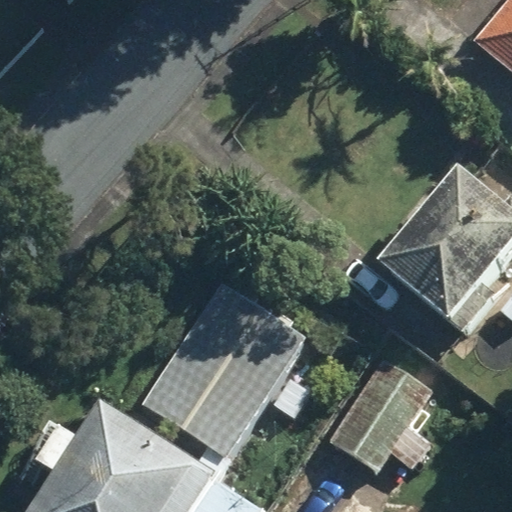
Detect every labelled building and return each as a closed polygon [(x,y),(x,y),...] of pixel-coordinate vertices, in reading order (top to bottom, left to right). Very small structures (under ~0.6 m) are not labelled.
[(511,22),(486,55),(511,75),(511,22)] [(511,279),(511,202),(469,168),(364,298),(445,363),(511,279)] [(147,409),(234,465),(311,348),(225,291),(147,409)] [(336,449),(392,481),(438,400),(382,368),(336,449)] [(255,511),(102,421),(47,511),(255,511)]
